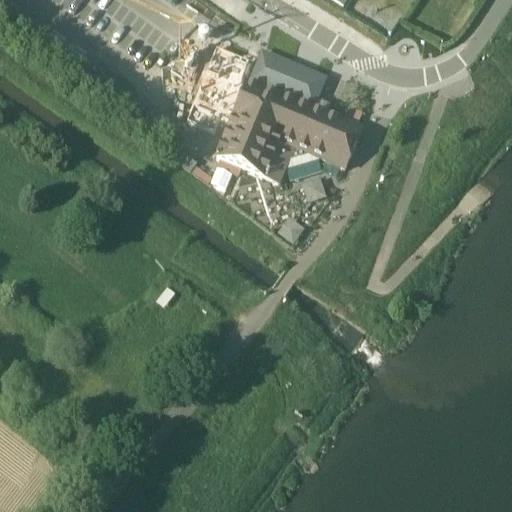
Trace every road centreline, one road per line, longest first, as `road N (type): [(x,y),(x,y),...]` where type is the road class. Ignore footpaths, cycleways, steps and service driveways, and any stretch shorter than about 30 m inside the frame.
road 1 (unclassified): [(382,83),(381,118),(354,201),(333,233),(95,511)]
road 2 (track): [(0,59),(296,274)]
road 3 (unclassified): [(273,13),(382,83)]
